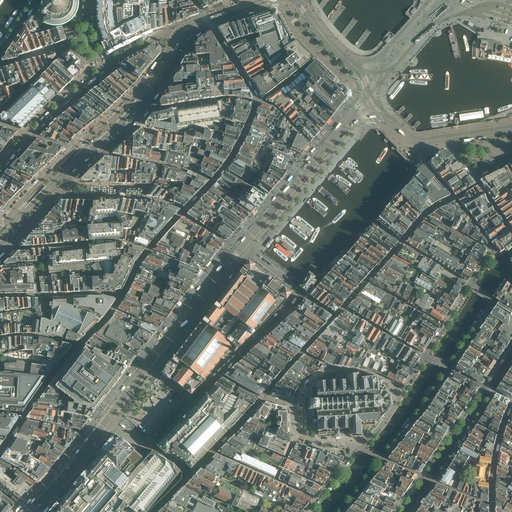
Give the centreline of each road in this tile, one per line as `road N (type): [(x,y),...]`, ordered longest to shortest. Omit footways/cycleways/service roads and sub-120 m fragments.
road 1 (residential): [(262,396),(417,221),(454,197)]
road 2 (tertiary): [(176,32),(139,91),(0,227)]
road 3 (tertiary): [(244,252),(360,119),(385,119),(418,144)]
road 4 (tertiary): [(115,419),(244,252)]
road 5 (residential): [(218,374),(296,291),(244,252)]
road 6 (residential): [(104,67),(0,167)]
road 7 (tertiary): [(38,511),(115,419)]
